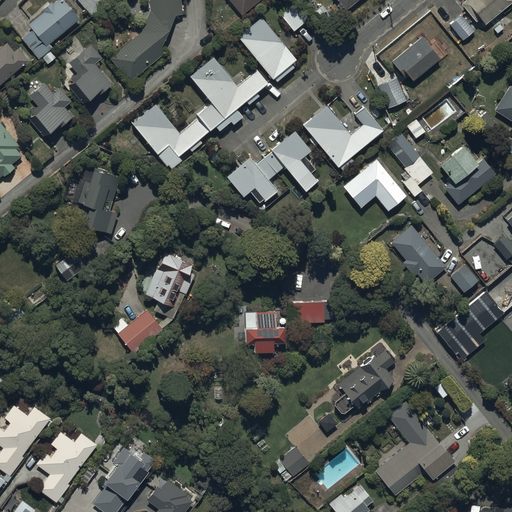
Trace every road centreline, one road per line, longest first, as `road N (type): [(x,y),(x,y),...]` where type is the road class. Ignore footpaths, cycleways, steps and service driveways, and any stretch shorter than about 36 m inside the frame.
road 1 (residential): [(201,201),(332,268),(418,329),(511,438)]
road 2 (residential): [(194,0),(195,38),(184,56),(0,206)]
